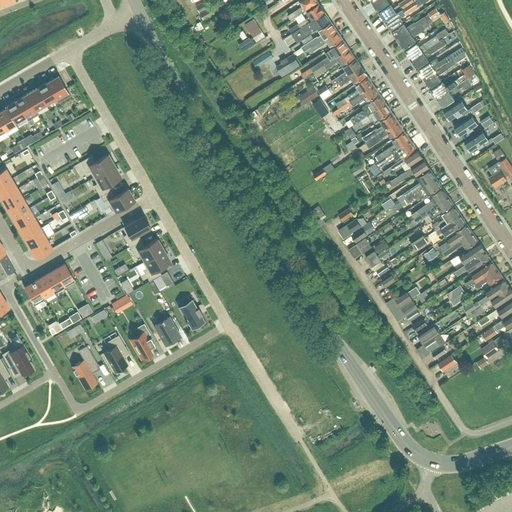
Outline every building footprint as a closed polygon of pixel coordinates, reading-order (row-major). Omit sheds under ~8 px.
[(196,5),(199,12),(209,6),(206,0),(196,5)] [(288,15),(291,20),(294,18),(318,2),(317,0),(299,0),(302,5),(291,13),(288,15)] [(373,0),(371,1),(377,10),(389,2),(388,0),(373,0)] [(384,21),(409,4),(411,3),(408,0),(404,0),(399,3),(399,4),(393,8),(391,4),(379,12),(384,21)] [(365,19),(376,12),(370,2),(359,10),(365,19)] [(290,29),(292,33),(325,11),(319,3),(307,11),(310,16),(290,29)] [(409,4),(384,21),(390,29),(402,21),(399,17),(412,8),(409,4)] [(210,7),(200,13),(203,19),(213,13),(210,7)] [(431,20),(439,14),(435,9),(427,15),(431,20)] [(318,28),(331,20),(325,11),(292,33),(297,41),(317,27),(318,28)] [(392,31),(398,40),(427,20),(424,16),(415,23),(414,22),(406,27),(404,23),(392,31)] [(245,24),(248,28),(256,23),(253,18),(245,24)] [(427,20),(398,40),(403,49),(416,41),(413,36),(425,28),(424,27),(429,24),(427,20)] [(308,49),(337,30),(332,21),(319,30),(322,34),(318,37),(317,36),(302,47),(305,51),(308,49)] [(248,28),(250,33),(259,27),(256,23),(248,28)] [(250,33),(253,37),(262,31),(259,27),(250,33)] [(337,30),(308,49),(311,53),(327,42),(330,46),(343,38),(337,30)] [(262,31),(253,37),(256,41),(265,36),(262,31)] [(291,35),(281,41),(285,47),(295,41),(291,35)] [(405,51),(411,59),(439,40),(436,35),(419,47),(417,42),(405,51)] [(243,50),(251,45),(247,39),(240,44),(243,50)] [(314,72),(324,65),(349,48),(344,39),(331,48),(332,49),(326,53),(328,56),(311,68),(314,72)] [(441,39),(439,40),(411,59),(417,68),(428,60),(425,55),(443,42),(441,39)] [(349,48),(324,65),(314,72),(316,76),(332,65),(334,64),(339,60),(343,65),(355,56),(349,48)] [(283,55),(288,61),(293,58),(288,51),(283,55)] [(418,70),(424,79),(446,63),(453,59),(451,54),(438,63),(433,67),(430,62),(418,70)] [(277,69),(283,78),(301,67),(295,58),(277,69)] [(338,82),(362,66),(356,58),(343,66),(347,71),(332,80),(335,84),(338,82)] [(413,71),(411,62),(401,64),(403,73),(413,71)] [(446,63),(424,79),(430,87),(442,79),(439,75),(444,71),(449,67),(446,63)] [(355,83),(367,74),(362,66),(338,82),(341,86),(348,81),(347,81),(352,78),(355,83)] [(46,81),(56,98),(58,102),(70,95),(58,74),(46,81)] [(350,100),(374,84),(368,76),(355,84),(358,88),(347,96),(350,100)] [(451,93),(469,81),(467,78),(459,83),(437,98),(443,107),(455,99),(451,93)] [(431,89),(437,98),(459,83),(457,79),(446,86),(443,81),(431,89)] [(56,98),(46,81),(36,87),(46,104),(56,98)] [(318,89),(324,98),(332,93),(325,84),(318,89)] [(379,92),(374,84),(350,100),(353,104),(359,100),(362,104),(379,92)] [(46,104),(36,87),(25,93),(35,110),(46,104)] [(313,88),(297,97),(302,106),(318,96),(313,88)] [(25,93),(15,99),(25,116),(29,124),(33,122),(31,117),(37,113),(35,110),(25,93)] [(354,124),(367,115),(386,102),(380,94),(368,102),(368,103),(362,107),(364,110),(359,113),(358,113),(350,119),(354,124)] [(458,116),(463,113),(462,112),(468,108),(466,108),(461,99),(462,98),(461,98),(443,110),(443,111),(445,110),(450,119),(449,120),(450,120),(457,115),(458,116)] [(15,99),(4,105),(6,107),(14,122),(15,122),(25,116),(15,99)] [(337,119),(352,106),(348,101),(333,114),(337,119)] [(471,107),(474,112),(483,106),(480,101),(471,107)] [(363,123),(372,117),(374,122),(379,119),(392,111),(386,102),(367,115),(361,120),(363,123)] [(6,107),(0,110),(0,121),(5,130),(16,123),(15,122),(14,122),(6,107)] [(381,132),(398,120),(393,112),(380,120),(383,125),(377,129),(377,128),(363,137),(366,142),(381,132)] [(477,124),(471,115),(472,114),(453,126),(454,126),(455,126),(461,134),(460,136),(467,131),(468,132),(473,128),(473,127),(479,124),(478,123),(477,124)] [(485,127),(493,121),(490,117),(481,122),(485,127)] [(351,119),(344,123),(347,129),(354,124),(351,119)] [(404,129),(398,120),(381,132),(366,142),(369,147),(383,137),(382,137),(388,133),(391,137),(404,129)] [(464,142),(466,141),(471,150),(470,151),(471,152),(478,147),(484,144),(483,143),(489,139),(487,139),(482,131),(483,129),(482,129),(464,142)] [(352,130),(343,133),(346,140),(354,137),(352,130)] [(382,158),(410,139),(405,130),(392,139),(395,143),(383,152),(383,151),(376,156),(378,160),(382,157),(382,158)] [(504,137),(501,132),(492,138),(495,143),(504,137)] [(356,146),(363,141),(360,136),(352,140),(356,146)] [(416,147),(410,139),(382,158),(384,162),(401,151),(404,155),(416,147)] [(384,170),(387,175),(407,161),(410,165),(423,157),(417,148),(384,170)] [(91,154),(79,161),(86,172),(89,171),(93,177),(114,164),(107,153),(95,160),(91,154)] [(489,176),(496,186),(510,176),(511,178),(511,177),(511,165),(506,156),(496,163),(500,169),(489,176)] [(391,181),(394,185),(414,171),(417,175),(430,167),(424,158),(391,181)] [(96,183),(93,185),(99,196),(111,189),(108,183),(120,176),(114,164),(93,177),(96,183)] [(355,176),(361,170),(357,166),(351,172),(355,176)] [(0,170),(0,184),(11,178),(5,168),(0,170)] [(396,197),(399,201),(436,177),(430,168),(418,177),(421,181),(396,197)] [(436,177),(399,201),(402,206),(408,202),(422,194),(421,193),(426,189),(429,194),(442,185),(436,177)] [(0,184),(0,196),(1,197),(17,188),(11,178),(0,184)] [(421,214),(448,195),(443,187),(430,195),(433,199),(418,209),(421,214)] [(1,197),(6,207),(22,198),(17,188),(1,197)] [(113,212),(134,199),(127,188),(115,195),(111,189),(99,196),(106,207),(109,205),(113,212)] [(448,195),(421,214),(414,218),(417,223),(424,218),(424,217),(438,207),(442,212),(454,203),(448,195)] [(6,207),(12,217),(28,207),(22,198),(6,207)] [(436,230),(461,213),(455,205),(442,213),(446,218),(437,224),(436,222),(432,225),(436,230)] [(12,217),(18,227),(34,217),(28,207),(12,217)] [(338,214),(342,220),(352,214),(349,208),(338,214)] [(466,222),(461,213),(436,230),(439,234),(444,231),(446,235),(466,222)] [(129,246),(141,239),(138,233),(150,226),(143,215),(122,227),(126,234),(122,236),(129,246)] [(18,227),(24,236),(42,226),(41,225),(39,227),(34,217),(18,227)] [(356,218),(347,224),(351,229),(359,223),(356,218)] [(454,244),(473,231),(467,223),(446,237),(449,242),(447,244),(445,242),(439,246),(443,251),(454,244)] [(24,236),(29,246),(47,236),(42,226),(24,236)] [(345,243),(353,240),(347,226),(339,230),(345,243)] [(352,235),(355,240),(365,233),(362,228),(352,235)] [(454,244),(443,251),(445,255),(463,244),(466,248),(478,240),(473,231),(454,244)] [(47,236),(29,246),(35,257),(51,247),(46,238),(48,236),(47,236)] [(356,243),(360,248),(369,242),(366,237),(356,243)] [(140,254),(144,260),(163,249),(156,238),(144,245),(141,239),(129,246),(135,257),(140,254)] [(479,241),(467,250),(459,254),(465,263),(485,250),(479,241)] [(153,279),(161,274),(157,268),(170,261),(163,249),(144,260),(142,261),(146,268),(142,270),(149,281),(153,279)] [(380,259),(378,256),(374,250),(365,256),(372,266),(381,260),(380,259)] [(387,250),(378,256),(380,259),(389,254),(387,250)] [(423,254),(427,261),(436,257),(432,250),(423,254)] [(491,258),(485,250),(465,263),(457,268),(455,269),(458,273),(468,267),(471,271),(491,258)] [(497,268),(492,259),(472,273),(474,277),(466,282),(468,287),(474,283),(497,268)] [(365,261),(359,267),(364,272),(370,266),(365,261)] [(64,263),(54,269),(64,287),(65,287),(64,285),(74,279),(64,263)] [(376,270),(379,275),(389,269),(386,263),(376,270)] [(503,276),(497,268),(474,283),(477,288),(482,285),(481,284),(487,280),(490,284),(503,276)] [(54,269),(44,275),(54,293),(64,287),(54,269)] [(161,274),(153,279),(159,289),(172,281),(166,271),(161,274)] [(370,282),(379,279),(376,273),(368,276),(370,282)] [(382,280),(386,285),(396,278),(392,273),(382,280)] [(44,275),(34,280),(43,297),(53,291),(54,293),(44,275)] [(481,305),(509,286),(504,278),(485,290),(486,295),(473,304),(472,307),(474,309),(481,305)] [(43,297),(34,280),(34,281),(34,280),(31,281),(31,282),(24,286),(33,303),(43,297)] [(511,296),(511,289),(509,286),(481,305),(484,309),(494,303),(497,307),(511,296)] [(396,301),(403,312),(413,305),(406,294),(396,301)] [(450,307),(458,301),(455,297),(447,302),(450,307)] [(178,305),(177,306),(184,318),(185,320),(186,320),(191,329),(205,321),(191,298),(190,298),(192,301),(180,308),(178,305)] [(509,313),(511,310),(511,298),(487,315),(490,319),(500,312),(506,308),(509,313)] [(406,316),(409,321),(420,314),(416,309),(406,316)] [(511,325),(511,312),(494,325),(497,329),(505,324),(508,328),(511,325)] [(490,319),(487,315),(478,321),(480,325),(490,319)] [(168,317),(154,325),(165,344),(179,336),(168,317)] [(412,325),(416,331),(426,324),(422,318),(412,325)] [(140,332),(129,339),(141,358),(151,352),(149,347),(153,345),(149,338),(148,339),(146,335),(149,333),(143,323),(137,327),(140,332)] [(485,333),(489,338),(497,332),(494,327),(485,333)] [(420,337),(424,342),(432,337),(429,332),(420,337)] [(9,337),(15,349),(10,352),(8,350),(2,354),(9,367),(15,363),(21,374),(33,367),(28,359),(31,358),(23,344),(22,344),(16,333),(9,337)] [(108,349),(103,352),(114,371),(119,368),(120,370),(126,367),(125,365),(127,364),(122,355),(128,351),(118,334),(104,342),(108,349)] [(424,344),(427,349),(437,342),(434,337),(424,344)] [(480,348),(487,357),(492,353),(485,344),(480,348)] [(83,359),(71,366),(84,389),(97,381),(90,368),(97,364),(86,345),(78,350),(83,359)] [(434,357),(437,362),(447,355),(443,350),(434,357)] [(438,363),(441,368),(451,362),(448,356),(438,363)] [(0,389),(7,385),(3,378),(4,376),(8,373),(9,375),(0,358),(0,389)] [(427,370),(433,378),(441,371),(435,364),(427,370)]
